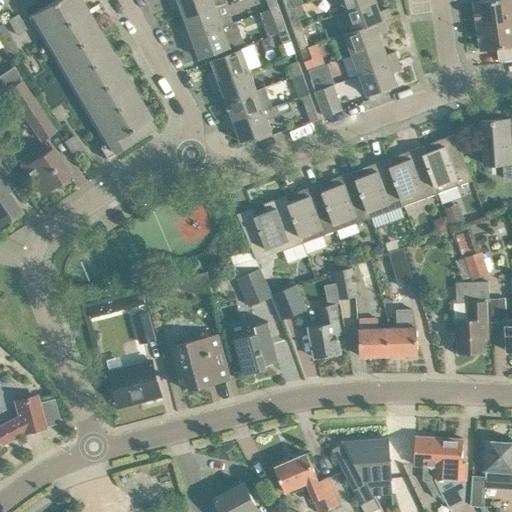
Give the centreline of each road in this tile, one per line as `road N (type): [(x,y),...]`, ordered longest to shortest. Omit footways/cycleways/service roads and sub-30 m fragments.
road 1 (residential): [(95,451),(325,395),(511,393)]
road 2 (residential): [(95,451),(37,268),(42,233),(148,153),(208,148)]
road 3 (residential): [(208,148),(289,148),(450,83)]
road 4 (residential): [(208,148),(123,0)]
